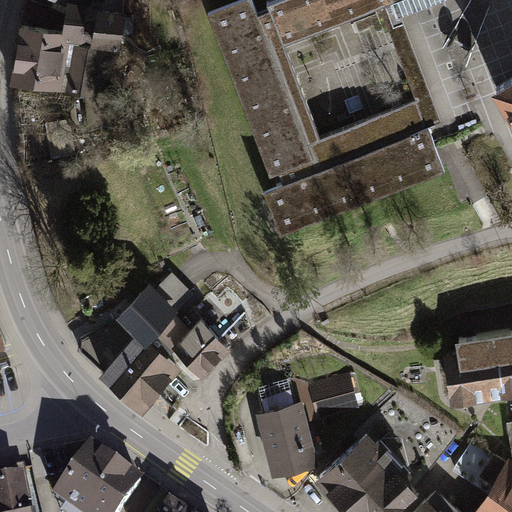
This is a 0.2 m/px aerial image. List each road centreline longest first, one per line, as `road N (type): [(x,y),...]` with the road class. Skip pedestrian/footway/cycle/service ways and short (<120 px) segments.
road 1 (residential): [(511,235),(332,294),(261,338),(204,400)]
road 2 (primary): [(246,511),(83,395)]
road 3 (primary): [(83,395),(34,328),(0,219)]
